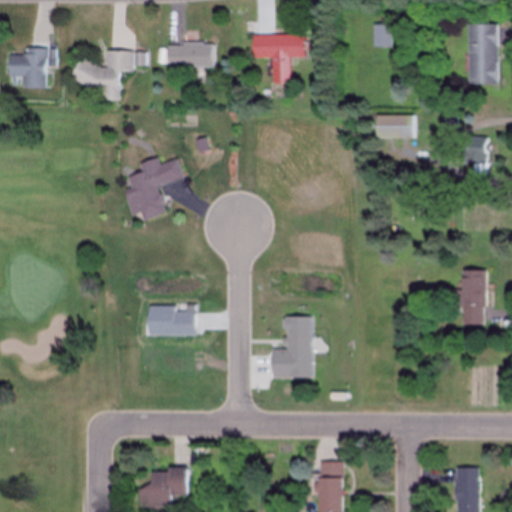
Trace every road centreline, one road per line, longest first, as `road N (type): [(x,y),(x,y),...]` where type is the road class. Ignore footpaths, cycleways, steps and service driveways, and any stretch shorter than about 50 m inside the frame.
road 1 (residential): [(511,427),(259,417),(130,417),(110,426)]
road 2 (residential): [(239,418),(238,220)]
